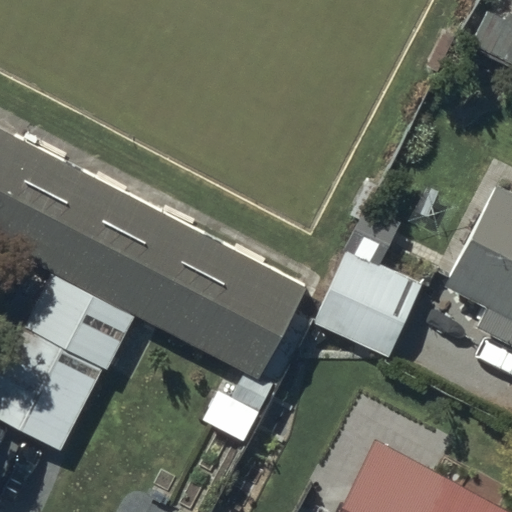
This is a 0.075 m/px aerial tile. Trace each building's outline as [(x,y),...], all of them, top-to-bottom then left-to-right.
[(483,13),(465,48),(511,71),(511,19),(507,16),(503,23),(483,13)] [(303,282),(0,122),(0,239),(30,256),(48,265),(125,306),(255,374),(292,304),(303,282)] [(511,190),(495,181),(446,273),(511,308),(511,190)] [(420,279),(347,242),(310,315),(382,352),(420,279)] [(125,306),(48,265),(0,358),(0,412),(55,441),(125,306)] [(511,511),(511,508),(439,469),(416,511),(511,511)]
